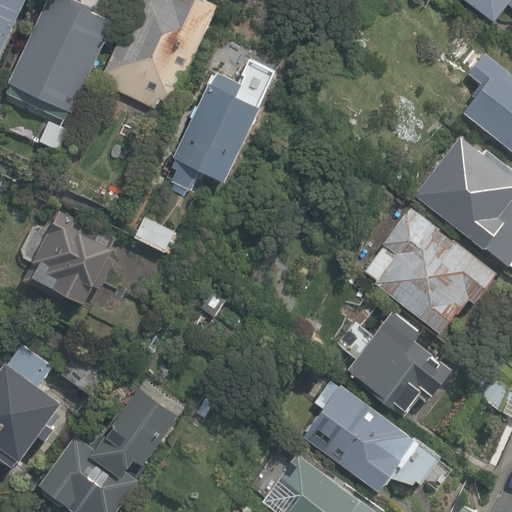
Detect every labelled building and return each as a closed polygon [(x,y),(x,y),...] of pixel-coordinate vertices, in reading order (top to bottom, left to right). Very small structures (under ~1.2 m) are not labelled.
[(0,0),(0,49),(24,0),(0,0)] [(117,22),(71,0),(47,0),(7,83),(15,87),(11,95),(59,119),(64,110),(71,113),(117,22)] [(136,0),(97,83),(156,111),(160,101),(169,105),(217,6),(203,0),(136,0)] [(511,0),(462,0),(493,23),(507,6),(511,9),(511,0)] [(484,86),(462,113),(511,152),(511,71),(484,50),(466,72),(484,86)] [(241,82),(216,69),(171,158),(222,183),(259,108),(234,95),(241,82)] [(511,178),(458,137),(412,196),(483,251),(506,222),(498,215),(511,196),(511,178)] [(116,238),(58,208),(29,261),(37,265),(30,278),(82,306),(93,285),(99,289),(114,261),(106,256),(116,238)] [(397,255),(376,282),(441,331),(467,298),(472,302),(494,274),(408,208),(381,243),(397,255)] [(186,237),(144,216),(133,237),(175,258),(186,237)] [(387,306),(345,369),(380,392),(376,398),(404,417),(424,387),(436,395),(455,366),(415,338),(421,329),(387,306)] [(102,374),(71,355),(58,376),(90,395),(102,374)] [(60,403),(5,361),(0,367),(0,448),(16,461),(60,403)] [(339,385),(301,436),(380,494),(403,462),(394,456),(409,437),(339,385)] [(93,446),(74,432),(34,488),(67,511),(115,511),(139,479),(125,469),(135,454),(142,459),(174,415),(139,391),(107,436),(102,433),(93,446)] [(380,511),(296,451),(260,502),(273,511),(380,511)]
